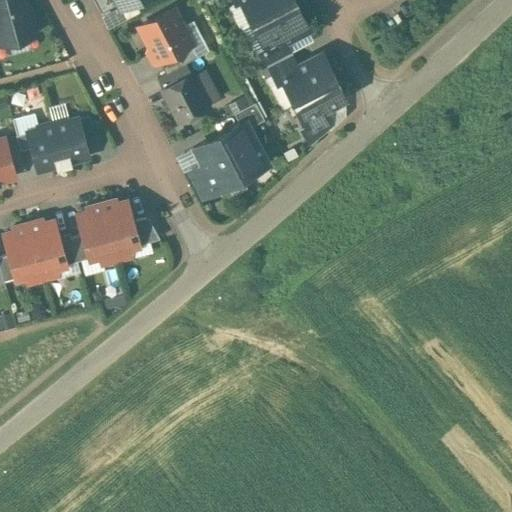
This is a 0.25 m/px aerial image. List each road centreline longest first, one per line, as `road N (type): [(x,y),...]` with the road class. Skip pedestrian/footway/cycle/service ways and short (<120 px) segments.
road 1 (residential): [(214,262),(0,437)]
road 2 (residential): [(387,113),(214,262)]
road 3 (residential): [(156,162),(68,0)]
road 4 (residential): [(510,0),(387,113)]
road 5 (residential): [(0,203),(156,162)]
road 6 (residential): [(329,0),(346,52),(387,113)]
